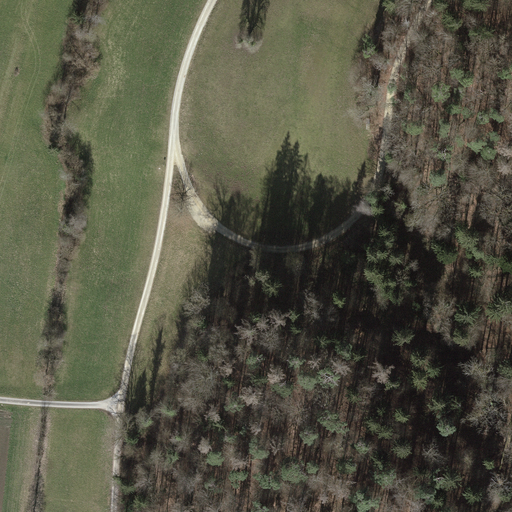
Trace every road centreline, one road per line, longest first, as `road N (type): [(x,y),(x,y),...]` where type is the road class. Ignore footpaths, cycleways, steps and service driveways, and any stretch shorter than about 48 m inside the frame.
road 1 (track): [(429,0),(401,55),(382,171),(338,234),(302,247),(257,247),(223,231),(197,207),(173,131),(168,199),(122,403),(116,511)]
road 2 (residential): [(212,0),(187,58),(173,131)]
road 3 (track): [(0,399),(122,403)]
